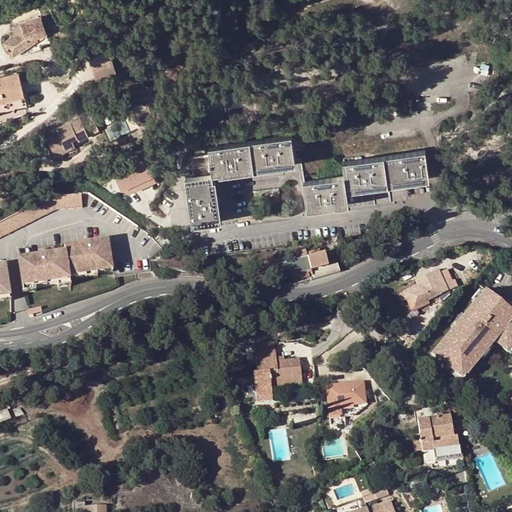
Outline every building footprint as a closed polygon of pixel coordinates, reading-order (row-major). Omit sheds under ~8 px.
[(15,34),(2,42),(11,56),(28,45),(26,40),(46,33),(40,17),(12,27),(15,34)] [(18,73),(0,77),(0,111),(25,105),(18,73)] [(86,133),(98,130),(95,117),(83,120),(86,133)] [(55,129),(43,135),(50,150),(61,145),(64,149),(72,145),(71,143),(86,136),(78,118),(55,129)] [(191,225),(218,222),(212,180),(211,174),(218,173),(294,162),(290,136),(208,148),(209,156),(191,158),(194,176),(185,177),(191,225)] [(74,148),(72,145),(64,149),(61,145),(50,150),(54,157),(74,148)] [(303,182),(306,208),(348,202),(345,189),(348,189),(428,177),(424,151),(342,162),(344,176),(303,182)] [(145,158),(114,173),(120,186),(151,171),(145,158)] [(219,176),(294,165),(294,162),(218,173),(219,176)] [(151,171),(120,186),(126,191),(154,177),(151,171)] [(348,191),(428,180),(428,177),(348,189),(348,191)] [(218,222),(221,221),(215,180),(212,180),(218,222)] [(51,196),(10,217),(16,230),(55,210),(82,207),(81,193),(51,196)] [(306,208),(307,211),(348,205),(348,202),(306,208)] [(0,221),(0,237),(16,230),(10,217),(0,221)] [(65,252),(17,259),(21,285),(70,277),(69,274),(113,268),(108,238),(64,245),(65,252)] [(290,264),(289,259),(257,264),(258,273),(268,271),(271,283),(291,278),(293,283),(308,279),(309,278),(308,273),(327,268),(326,263),(324,254),(319,255),(318,252),(305,254),(306,259),(290,264)] [(305,252),(288,256),(289,259),(290,264),(306,259),(305,254),(305,252)] [(335,262),(326,263),(327,268),(308,273),(309,278),(310,281),(340,272),(335,262)] [(0,265),(0,295),(11,294),(6,264),(0,265)] [(70,277),(70,278),(113,271),(113,268),(69,274),(70,277)] [(402,293),(405,301),(408,299),(412,309),(427,302),(447,292),(457,288),(453,281),(451,282),(446,271),(439,274),(437,271),(414,282),(416,286),(402,293)] [(70,277),(21,285),(21,289),(70,281),(70,278),(70,277)] [(511,312),(487,291),(434,354),(461,378),(493,340),(507,351),(511,344),(511,312)] [(408,299),(405,301),(411,313),(428,305),(427,302),(412,309),(408,299)] [(41,307),(27,310),(28,315),(42,312),(41,307)] [(276,363),(275,358),(274,343),(253,344),(256,374),(252,374),(256,403),(272,402),(270,390),(301,387),(298,359),(283,360),(283,362),(276,363)] [(392,372),(380,377),(382,385),(395,380),(392,372)] [(353,416),(365,406),(365,404),(363,382),(326,386),(329,416),(330,426),(345,424),(345,417),(353,416)] [(20,409),(6,410),(0,412),(0,423),(23,415),(20,409)] [(416,421),(419,437),(450,423),(448,412),(440,413),(441,417),(416,421)] [(450,423),(419,437),(419,443),(413,444),(414,453),(422,453),(424,466),(435,464),(434,462),(462,458),(459,443),(457,444),(455,434),(452,434),(450,427),(450,423)]
